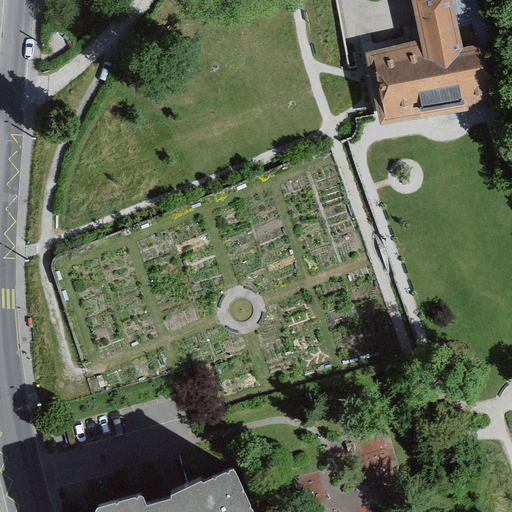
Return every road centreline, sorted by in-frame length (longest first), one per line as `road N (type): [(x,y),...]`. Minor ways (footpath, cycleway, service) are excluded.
road 1 (residential): [(0,334),(35,511)]
road 2 (residential): [(10,105),(0,229)]
